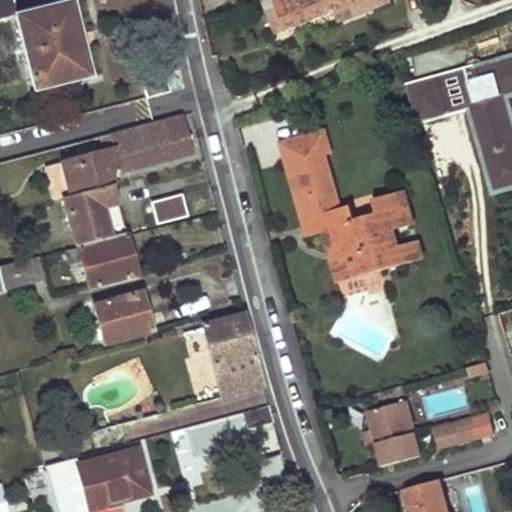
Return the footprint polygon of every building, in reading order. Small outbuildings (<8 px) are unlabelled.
[(0,0),(0,20),(15,16),(18,16),(15,2),(14,0),(0,0)] [(273,0),(262,0),(277,36),(286,33),(273,0)] [(273,0),(286,33),(335,13),(355,6),(353,0),(273,0)] [(335,13),(338,22),(390,1),(389,0),(353,0),(355,6),(335,13)] [(73,1),(65,4),(73,36),(81,34),(73,1)] [(18,16),(15,16),(31,79),(34,92),(55,87),(53,80),(83,72),(78,52),(85,50),(83,41),(81,34),(73,36),(65,4),(18,16)] [(92,77),(85,50),(78,52),(83,72),(53,80),(55,87),(92,77)] [(475,103),(471,104),(471,107),(494,186),(503,184),(505,188),(511,186),(511,127),(503,96),(511,93),(511,61),(475,72),(476,75),(473,76),(474,81),(469,83),(475,103)] [(475,72),(474,69),(437,79),(448,114),(471,107),(471,104),(475,103),(469,83),(474,81),(473,76),(476,75),(475,72)] [(437,79),(407,88),(417,123),(448,114),(437,79)] [(146,99),(170,92),(167,81),(143,88),(146,99)] [(62,162),(70,196),(113,185),(109,171),(118,169),(119,173),(193,153),(182,116),(110,135),(113,150),(62,162)] [(324,133),(309,137),(315,159),(321,158),(330,155),(324,133)] [(309,137),(281,145),(289,174),(291,173),(321,165),(322,165),(321,158),(315,159),(309,137)] [(322,165),(321,165),(326,185),(302,210),(291,173),(289,174),(303,221),(320,216),(336,212),(322,165)] [(321,165),(291,173),(302,210),(326,185),(321,165)] [(63,198),(77,245),(112,236),(104,209),(119,205),(113,185),(70,196),(63,198)] [(348,281),(415,262),(410,245),(397,249),(393,232),(413,226),(403,193),(373,201),(377,215),(355,221),(351,207),(336,212),(320,216),(325,233),(330,252),(340,250),(348,281)] [(182,196),(151,203),(156,226),(188,219),(182,196)] [(104,209),(112,236),(125,233),(127,232),(119,205),(104,209)] [(320,216),(303,221),(308,238),(325,233),(320,216)] [(112,236),(77,245),(89,289),(137,275),(125,233),(112,236)] [(410,245),(415,262),(422,260),(417,243),(410,245)] [(330,252),(339,284),(348,281),(340,250),(330,252)] [(0,268),(0,290),(29,283),(23,263),(0,268)] [(141,293),(93,306),(104,345),(152,332),(141,293)] [(222,399),(263,387),(244,315),(202,326),(222,399)] [(490,374),(487,364),(467,369),(470,380),(490,374)] [(407,402),(367,413),(381,469),(422,457),(407,402)] [(247,429),(273,422),(268,406),(243,413),(247,429)] [(472,419),(434,430),(440,451),(479,440),(472,419)] [(45,468),(56,511),(91,511),(91,510),(107,506),(106,503),(148,492),(137,450),(77,466),(75,459),(45,468)] [(405,491),(410,511),(448,511),(440,481),(405,491)]
